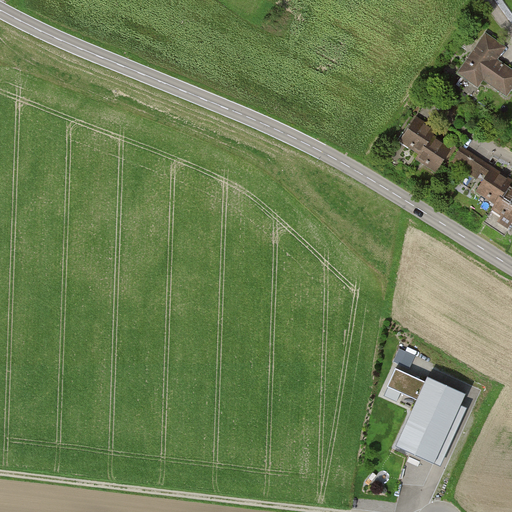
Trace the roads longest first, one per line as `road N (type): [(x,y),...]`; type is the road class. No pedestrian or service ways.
road 1 (primary): [(0,8),(290,138),(511,268)]
road 2 (track): [(326,511),(0,472)]
